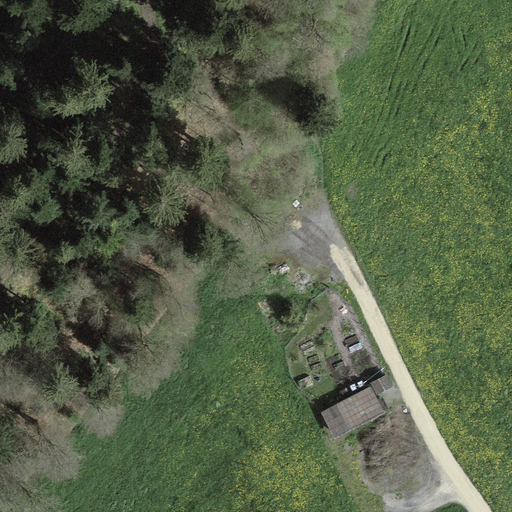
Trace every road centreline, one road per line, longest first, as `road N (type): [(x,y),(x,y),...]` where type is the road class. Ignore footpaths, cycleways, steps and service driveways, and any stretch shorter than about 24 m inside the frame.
road 1 (track): [(474,511),(406,399),(312,196)]
road 2 (track): [(156,0),(137,92),(114,145),(0,291)]
road 3 (track): [(0,94),(104,0)]
